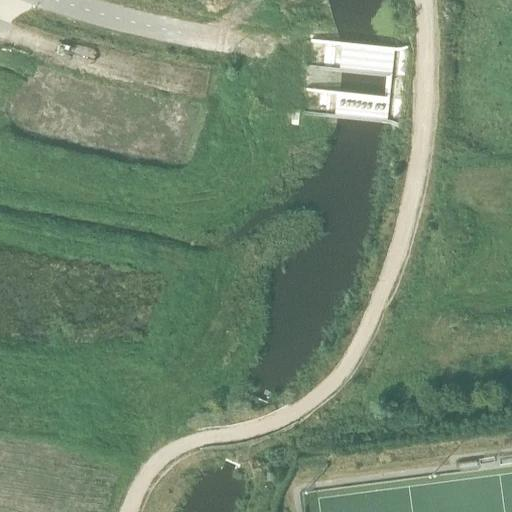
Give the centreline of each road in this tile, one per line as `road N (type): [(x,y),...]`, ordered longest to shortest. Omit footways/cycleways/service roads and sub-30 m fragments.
road 1 (residential): [(0,30),(205,83),(425,114)]
road 2 (unclassified): [(59,0),(293,52),(428,65)]
